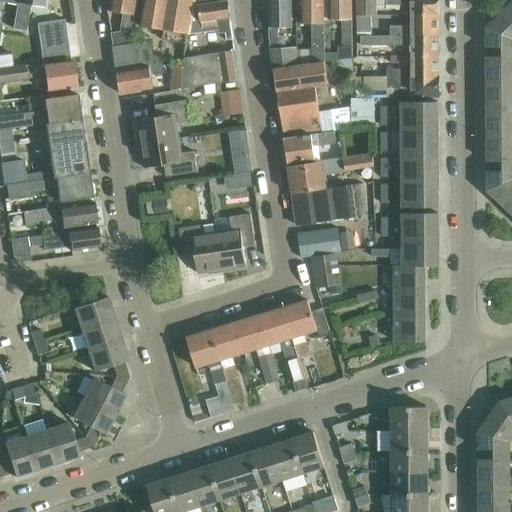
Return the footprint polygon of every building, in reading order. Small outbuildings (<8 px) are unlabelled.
[(0,0),(0,3),(16,6),(14,18),(12,29),(25,32),(27,20),(30,6),(43,8),(44,0),(0,0)] [(131,45),(132,35),(135,16),(137,0),(112,0),(111,11),(124,14),(121,32),(112,33),(113,38),(115,47),(131,45)] [(144,0),(141,27),(155,29),(164,30),(163,41),(188,44),(194,1),(193,0),(144,0)] [(194,1),(189,36),(204,34),(225,31),(227,41),(234,40),(231,19),(228,2),(216,3),(216,1),(212,0),(204,0),(200,2),(194,1)] [(275,71),(299,67),(297,46),(287,47),(287,36),(280,36),(279,29),(293,28),(292,0),(270,0),(270,38),(272,52),(275,71)] [(313,25),(313,65),(327,63),(326,25),(325,0),(301,0),(301,25),(313,25)] [(352,0),(330,0),(331,21),(343,21),(343,46),(339,46),(339,61),(353,59),(353,39),(352,0)] [(357,0),(358,37),(359,37),(361,37),(373,37),(373,16),(377,16),(377,9),(376,0),(357,0)] [(402,3),(412,3),(412,16),(440,16),(439,0),(376,0),(377,9),(402,9),(402,3)] [(511,3),(503,13),(511,22),(511,3)] [(488,28),(488,48),(511,48),(511,22),(503,13),(488,28)] [(391,37),(440,37),(440,16),(412,16),(412,25),(391,25),(391,37)] [(64,20),(37,24),(40,48),(42,62),(70,58),(67,42),(64,20)] [(373,37),(361,37),(361,46),(403,46),(403,57),(412,57),(440,57),(440,37),(391,37),(373,37)] [(115,47),(118,71),(142,68),(141,63),(153,61),(152,52),(147,46),(146,43),(131,45),(115,47)] [(511,48),(488,48),(488,79),(511,78),(511,48)] [(184,68),(183,74),(235,67),(232,52),(186,58),(185,58),(184,68)] [(388,77),(440,77),(440,57),(412,57),(412,70),(388,70),(388,77)] [(142,68),(118,71),(122,94),(154,90),(152,76),(165,74),(164,65),(154,66),(153,61),(141,63),(142,68)] [(0,83),(46,78),(48,91),(76,88),(73,62),(44,66),(43,64),(0,69),(0,83)] [(313,65),(299,67),(275,71),(285,139),(323,134),(316,87),(328,85),(327,63),(313,65)] [(183,74),(182,89),(237,81),(235,67),(183,74)] [(182,89),(183,74),(184,68),(175,68),(173,91),(182,89)] [(388,77),(356,77),(356,98),(388,97),(388,93),(396,93),(396,98),(412,98),(439,97),(440,97),(440,77),(388,77)] [(511,78),(488,79),(488,109),(511,108),(511,78)] [(0,131),(45,125),(81,120),(78,96),(44,100),(46,112),(0,117),(0,131)] [(138,131),(140,145),(179,139),(177,124),(190,122),(187,101),(156,106),(158,118),(138,121),(140,131),(138,131)] [(439,135),(441,135),(440,124),(439,125),(439,103),(402,103),(403,207),(439,207),(439,186),(440,186),(440,175),(439,175),(439,135)] [(381,106),(381,126),(389,126),(389,106),(381,106)] [(511,108),(488,109),(488,139),(511,138),(511,108)] [(45,125),(53,180),(89,175),(81,120),(45,125)] [(32,148),(45,148),(44,131),(31,131),(32,148)] [(285,139),(289,166),(316,162),(314,147),(330,144),(328,133),(323,134),(285,139)] [(382,151),(390,151),(390,133),(382,133),(382,151)] [(511,138),(488,139),(488,169),(511,168),(511,138)] [(179,139),(140,145),(142,159),(144,158),(146,169),(165,166),(167,178),(198,173),(195,152),(182,154),(179,139)] [(316,162),(289,166),(293,193),(327,188),(325,175),(346,172),(346,171),(374,167),(373,154),(345,158),(316,162)] [(390,158),(382,159),(382,177),(390,177),(390,158)] [(0,168),(2,187),(6,186),(25,183),(22,161),(0,164),(0,168)] [(488,192),(502,205),(511,194),(511,168),(488,169),(488,192)] [(89,175),(53,180),(25,183),(6,186),(8,200),(31,197),(30,194),(48,192),(48,190),(52,190),(52,193),(58,192),(59,203),(92,199),(92,198),(94,194),(93,187),(90,184),(89,175)] [(327,188),(293,193),(298,225),(357,217),(352,185),(327,188)] [(390,185),(382,185),(382,204),(391,204),(390,185)] [(511,194),(502,205),(511,213),(511,194)] [(93,203),(37,211),(22,213),(24,229),(40,227),(39,223),(61,220),(63,229),(96,224),(93,203)] [(232,231),(217,233),(222,272),(236,270),(235,269),(246,267),(243,247),(255,246),(251,214),(230,218),(232,231)] [(403,215),(403,266),(403,268),(425,268),(439,268),(439,247),(441,247),(441,235),(439,235),(439,215),(403,215)] [(382,218),(382,237),(391,236),(390,218),(382,218)] [(222,272),(217,233),(202,235),(200,226),(179,229),(183,256),(195,255),(197,274),(208,273),(208,274),(222,272)] [(338,228),(298,234),(302,259),(312,258),(336,254),(342,253),(338,228)] [(44,250),(70,246),(71,252),(99,248),(96,229),(42,236),(44,250)] [(14,258),(20,263),(31,261),(28,238),(11,240),(14,258)] [(391,249),(377,249),(373,249),(373,257),(391,257),(391,249)] [(336,254),(312,258),(317,289),(340,286),(336,254)] [(395,266),(395,291),(425,291),(425,268),(403,268),(403,266),(395,266)] [(378,291),(358,296),(360,304),(380,299),(378,291)] [(395,291),(395,317),(425,317),(425,291),(395,291)] [(74,309),(80,329),(114,319),(107,298),(74,309)] [(284,308),(302,368),(312,365),(309,356),(312,355),(306,334),(317,331),(320,339),(331,335),(323,308),(311,312),(308,301),(284,308)] [(284,308),(260,316),(269,346),(270,346),(281,342),(297,392),(309,388),(302,368),(284,308)] [(260,316),(236,323),(245,354),(258,350),(268,384),(280,380),(270,346),(269,346),(260,316)] [(425,317),(395,317),(395,342),(425,342),(425,317)] [(80,329),(87,350),(121,340),(114,319),(80,329)] [(236,323),(212,331),(234,404),(245,400),(232,358),(245,354),(236,323)] [(31,333),(34,344),(43,341),(40,330),(31,333)] [(234,404),(212,331),(188,338),(197,368),(209,364),(219,397),(208,401),(213,418),(236,410),(234,404)] [(370,338),(373,347),(381,344),(378,335),(370,338)] [(111,367),(115,377),(128,378),(123,363),(128,361),(121,340),(87,350),(94,373),(111,367)] [(34,344),(38,355),(47,353),(43,341),(34,344)] [(92,379),(82,399),(115,415),(126,395),(121,392),(128,378),(115,377),(109,388),(92,379)] [(20,389),(23,398),(34,394),(30,385),(20,389)] [(89,428),(84,439),(92,448),(100,433),(104,436),(115,415),(82,399),(72,419),(89,428)] [(511,399),(499,404),(490,419),(511,433),(511,399)] [(392,430),(428,430),(428,407),(392,407),(392,430)] [(480,433),(480,461),(510,460),(510,442),(511,438),(511,433),(490,419),(480,433)] [(333,426),(336,435),(349,431),(346,422),(333,426)] [(67,425),(46,431),(57,464),(77,457),(76,453),(92,448),(84,439),(73,443),(67,425)] [(392,452),(428,451),(428,430),(392,430),(392,452)] [(46,431),(25,438),(36,471),(57,464),(46,431)] [(314,432),(292,439),(303,474),(325,467),(314,432)] [(0,464),(0,476),(13,472),(15,477),(36,471),(25,438),(4,444),(9,462),(0,464)] [(292,439),(272,446),(283,480),(303,474),(292,439)] [(340,448),(342,456),(354,452),(356,452),(353,443),(340,448)] [(272,446),(251,452),(262,487),(283,480),(272,446)] [(392,473),(428,473),(428,451),(392,452),(392,473)] [(251,452),(231,459),(242,494),(251,490),(262,487),(251,452)] [(354,452),(342,456),(345,464),(359,460),(356,452),(354,452)] [(231,459),(210,466),(221,500),(242,494),(231,459)] [(480,461),(480,487),(510,486),(510,460),(480,461)] [(210,466),(189,472),(200,507),(221,500),(210,466)] [(189,472),(169,479),(179,511),(183,511),(200,507),(189,472)] [(392,494),(429,495),(428,473),(392,473),(392,494)] [(179,511),(169,479),(147,486),(155,511),(179,511)] [(480,487),(480,511),(494,511),(510,511),(510,486),(480,487)] [(353,491),(356,499),(368,495),(369,495),(367,487),(353,491)] [(392,511),(428,511),(429,495),(392,494),(392,495),(384,495),(384,506),(392,506),(392,511)] [(368,495),(356,499),(359,507),(372,503),(369,495),(368,495)] [(335,498),(313,505),(315,511),(332,511),(339,510),(335,498)]
